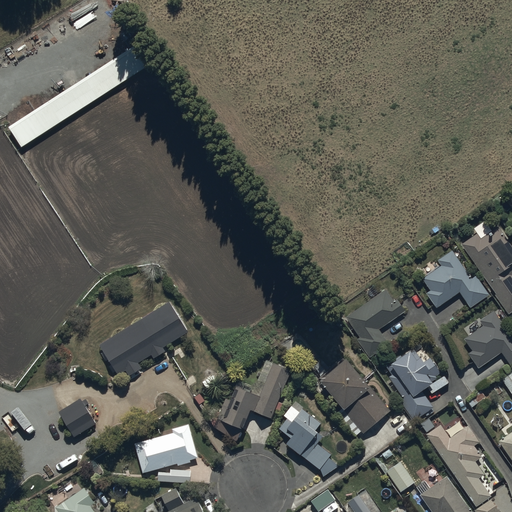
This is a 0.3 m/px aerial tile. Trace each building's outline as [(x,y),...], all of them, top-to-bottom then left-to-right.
[(140,42),(9,125),(23,146),(153,64),(140,42)] [(509,313),(511,310),(511,244),(498,225),(492,229),(485,219),(474,227),(477,232),(461,243),(497,292),(494,294),(509,313)] [(442,264),(422,277),(430,288),(426,291),(437,307),(460,291),(471,306),(490,293),(476,274),(471,277),(452,249),(438,259),(442,264)] [(395,299),(386,287),(345,315),(360,336),(357,338),(369,355),(390,341),(380,327),(405,310),(397,298),(395,299)] [(171,299),(101,344),(119,373),(125,369),(129,375),(143,367),(139,361),(151,354),(153,358),(166,350),(164,346),(190,329),(171,299)] [(511,334),(494,309),(479,320),(482,325),(465,338),(473,349),(468,353),(479,367),(502,351),(511,365),(511,334)] [(410,348),(385,365),(391,374),(389,375),(403,396),(400,399),(414,419),(434,405),(422,388),(438,377),(437,374),(441,371),(430,356),(424,360),(421,354),(416,357),(410,348)] [(364,432),(390,409),(370,386),(372,384),(345,354),(319,377),(343,404),(335,412),(356,435),(362,430),(364,432)] [(236,436),(240,426),(243,427),(252,408),(271,417),(292,370),(269,360),(264,371),(269,373),(263,386),(258,384),(257,387),(235,378),(218,417),(221,418),(217,427),(236,436)] [(511,368),(492,384),(496,388),(504,382),(511,391),(511,368)] [(82,397),(60,410),(75,435),(98,421),(82,397)] [(283,414),(287,417),(279,427),(290,436),(286,441),(320,467),(323,475),(339,465),(328,457),(331,453),(317,442),(323,435),(318,430),(318,429),(316,427),(321,422),(302,407),(299,410),(291,404),(283,414)] [(174,431),(136,441),(144,471),(178,462),(178,464),(191,461),(191,458),(198,456),(189,422),(172,427),(174,431)] [(450,436),(441,423),(426,432),(475,505),(491,494),(479,477),(484,473),(475,460),(481,456),(473,444),(479,440),(468,424),(450,436)] [(511,430),(499,439),(511,457),(511,430)] [(401,460),(387,470),(401,491),(415,481),(401,460)] [(170,470),(159,470),(159,481),(191,481),(191,468),(170,468),(170,470)] [(473,511),(446,474),(431,486),(426,479),(416,487),(433,511),(473,511)] [(96,501),(84,486),(57,506),(61,511),(97,511),(92,504),(96,501)] [(205,511),(196,495),(185,502),(177,487),(163,494),(171,508),(164,511),(205,511)] [(328,487),(310,499),(318,511),(325,506),(336,499),(328,487)] [(372,511),(359,493),(347,501),(354,511),(372,511)] [(498,511),(500,511),(490,498),(475,509),(476,511),(498,511)]
